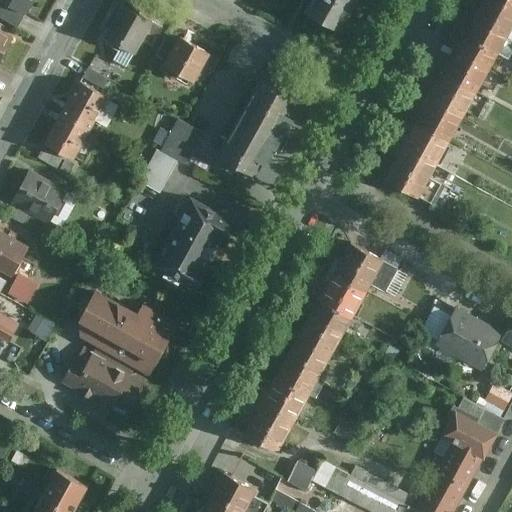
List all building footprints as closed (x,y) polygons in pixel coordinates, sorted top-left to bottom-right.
[(3,0),(27,12),(33,0),(3,0)] [(311,0),(305,11),(341,30),(358,0),(311,0)] [(504,38),(511,24),(511,6),(498,0),(481,0),(470,20),(504,38)] [(25,16),(0,2),(0,16),(19,27),(25,16)] [(124,3),(105,36),(110,39),(107,43),(119,50),(114,59),(127,66),(143,40),(154,20),(124,3)] [(165,26),(154,20),(143,40),(153,46),(165,26)] [(454,50),(487,68),(504,38),(470,20),(454,50)] [(0,61),(14,36),(0,28),(0,61)] [(157,56),(167,61),(180,39),(169,33),(157,56)] [(167,61),(165,65),(196,82),(211,53),(181,36),(180,39),(167,61)] [(440,75),(474,92),(487,68),(454,50),(440,75)] [(110,78),(90,67),(83,78),(104,89),(110,78)] [(426,99),(460,118),(474,92),(440,75),(426,99)] [(299,101),(260,79),(232,133),(277,157),(299,118),(292,114),(299,101)] [(62,113),(92,129),(108,98),(77,82),(62,113)] [(426,99),(414,122),(448,141),(460,118),(426,99)] [(92,129),(62,113),(46,144),(76,160),(92,129)] [(187,164),(204,131),(179,118),(162,151),(187,164)] [(414,122),(400,149),(433,165),(448,141),(414,122)] [(277,157),(232,133),(219,156),(254,176),(263,160),(272,165),(277,157)] [(64,158),(44,148),(39,157),(59,168),(64,158)] [(162,193),(179,160),(158,149),(141,181),(162,193)] [(433,165),(400,149),(383,179),(440,209),(451,189),(427,177),(433,165)] [(67,191),(30,170),(12,202),(33,213),(50,223),(67,191)] [(153,267),(199,291),(210,273),(206,271),(225,240),(229,242),(240,222),(193,196),(153,267)] [(33,213),(12,202),(6,214),(26,225),(33,213)] [(29,247),(0,230),(0,268),(13,276),(29,247)] [(354,244),(336,276),(372,294),(375,286),(389,292),(402,268),(354,244)] [(39,284),(20,273),(9,293),(28,304),(39,284)] [(0,286),(5,289),(10,280),(0,275),(0,286)] [(322,301),(357,319),(372,294),(336,276),(322,301)] [(99,345),(139,368),(153,375),(182,323),(147,305),(142,313),(99,291),(92,302),(81,302),(82,337),(99,345)] [(314,314),(349,333),(357,319),(322,301),(314,314)] [(486,371),(504,339),(508,333),(460,308),(438,344),(486,371)] [(300,339),(335,357),(349,333),(314,314),(300,339)] [(0,336),(10,342),(20,325),(8,319),(7,321),(0,317),(0,336)] [(36,340),(45,345),(56,327),(48,322),(36,340)] [(287,363),(322,380),(335,357),(300,339),(287,363)] [(139,368),(99,345),(95,352),(85,346),(63,383),(113,410),(117,404),(132,412),(150,380),(136,372),(139,368)] [(279,378),(313,395),(322,380),(287,363),(279,378)] [(268,398),(302,416),(313,395),(279,378),(268,398)] [(488,402),(509,411),(511,404),(511,388),(497,381),(488,402)] [(302,416),(268,398),(248,434),(282,452),(302,416)] [(456,511),(499,431),(461,411),(447,439),(453,442),(416,511),(456,511)] [(320,471),(301,462),(291,480),(310,490),(315,481),(320,471)] [(324,463),(320,471),(315,481),(329,488),(338,471),(338,470),(324,463)] [(415,511),(338,471),(329,488),(327,491),(366,511),(415,511)] [(34,511),(74,511),(87,490),(56,473),(34,511)] [(227,474),(207,508),(214,511),(268,511),(273,504),(259,497),(261,492),(227,474)]
